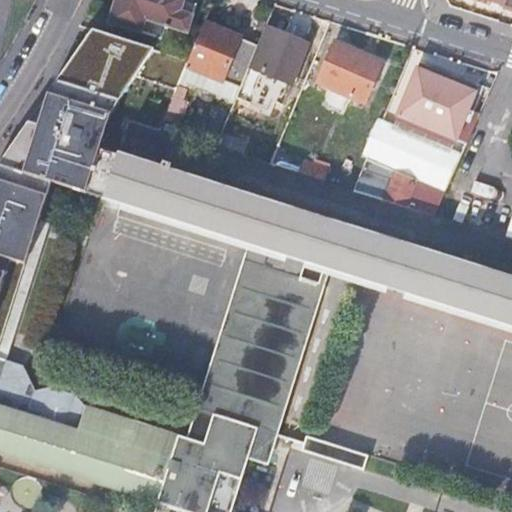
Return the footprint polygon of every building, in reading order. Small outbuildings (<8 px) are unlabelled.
[(191,7),(178,3),(179,0),(112,0),(104,26),(155,40),(158,32),(163,34),(165,28),(182,34),(191,7)] [(511,0),(479,0),(511,11),(511,0)] [(252,47),(199,25),(184,61),(175,84),(204,95),(211,79),(234,90),(252,47)] [(287,87),(303,46),(263,30),(247,70),(287,87)] [(89,32),(0,160),(0,339),(49,183),(82,194),(85,186),(104,193),(115,157),(96,151),(108,116),(151,50),(89,32)] [(312,87),(358,105),(376,65),(330,46),(312,87)] [(394,117),(450,141),(469,94),(413,71),(394,117)] [(281,136),(269,165),(294,174),(299,162),(306,145),(281,136)] [(511,283),(115,157),(104,193),(101,200),(125,208),(154,217),(166,221),(196,231),(207,234),(237,244),(245,247),(303,265),(511,331),(511,283)] [(390,173),(362,161),(355,176),(349,193),(433,218),(444,194),(390,173)] [(316,167),(299,162),(294,174),(319,183),(322,175),(315,172),(316,167)] [(101,200),(104,193),(85,186),(82,194),(101,200)] [(154,217),(125,208),(123,214),(152,223),(154,217)] [(196,231),(166,221),(164,227),(194,236),(196,231)] [(237,244),(207,234),(206,240),(236,249),(237,244)] [(245,247),(184,440),(205,446),(261,270),(297,281),(303,265),(245,247)] [(184,440),(174,436),(153,507),(170,511),(228,511),(244,462),(234,458),(243,430),(267,437),(316,287),(297,281),(261,270),(205,446),(184,440)] [(0,359),(0,457),(153,507),(174,436),(84,408),(74,395),(45,385),(34,390),(20,366),(0,359)] [(267,437),(243,430),(234,458),(244,462),(261,468),(271,438),(267,437)]
